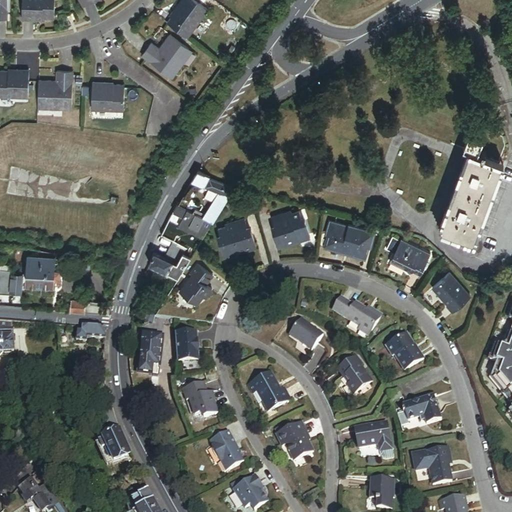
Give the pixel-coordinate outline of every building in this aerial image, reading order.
[(0,0),(0,19),(9,19),(9,0),(0,0)] [(36,17),(44,17),(55,18),(55,0),(23,0),(23,20),(36,20),(36,17)] [(170,25),(190,39),(212,11),(198,0),(185,0),(181,6),(183,8),(175,18),(170,25)] [(173,16),(175,18),(183,8),(181,6),(173,16)] [(182,61),(191,49),(172,34),(161,48),(153,42),(144,55),(174,79),(186,63),(182,61)] [(195,51),(191,49),(182,61),(186,63),(195,51)] [(20,71),(11,71),(1,70),(0,84),(0,96),(32,98),(33,70),(20,69),(20,71)] [(60,81),(42,80),(41,104),(56,105),(56,109),(75,110),(76,72),(60,71),(60,81)] [(109,86),(109,83),(97,83),(96,111),(128,112),(129,86),(117,86),(109,86)] [(491,134),(481,158),(499,165),(506,148),(504,134),(500,133),(499,137),(491,134)] [(470,136),(464,150),(464,151),(469,153),(479,157),(485,141),(470,136)] [(479,157),(469,153),(461,175),(496,189),(504,166),(499,165),(481,158),(479,157)] [(215,176),(211,175),(200,172),(194,183),(212,188),(221,191),(233,194),(239,184),(215,177),(215,176)] [(496,189),(461,175),(451,201),(486,214),(496,189)] [(221,191),(212,188),(208,197),(215,199),(221,191)] [(222,210),(233,194),(221,191),(215,199),(207,212),(204,216),(209,218),(216,220),(222,210)] [(200,201),(185,197),(180,207),(190,210),(195,212),(197,208),(200,201)] [(206,203),(200,201),(197,208),(203,210),(206,203)] [(451,201),(439,232),(474,245),(486,214),(451,201)] [(207,231),(215,220),(209,218),(204,216),(195,212),(190,210),(185,222),(188,223),(186,228),(199,233),(200,229),(207,231)] [(294,212),(274,218),(278,230),(279,235),(277,236),(281,249),(302,241),(301,238),(313,235),(308,221),(306,221),(303,212),(294,214),(294,212)] [(226,258),(259,249),(255,235),(252,235),(251,232),(248,219),(229,225),(229,228),(220,230),(223,240),(221,240),(226,258)] [(209,231),(216,220),(215,220),(207,231),(209,231)] [(351,225),(333,220),(330,234),(333,235),(328,249),(367,260),(371,247),(368,246),(373,230),(351,224),(351,225)] [(181,232),(170,227),(167,233),(178,238),(181,232)] [(378,231),(373,230),(368,246),(371,247),(373,247),(378,231)] [(432,254),(401,238),(391,259),(405,266),(405,268),(412,273),(413,271),(421,275),(432,254)] [(172,247),(184,252),(187,244),(174,240),(173,241),(175,242),(172,247)] [(180,262),(184,252),(172,247),(167,258),(175,260),(180,262)] [(39,257),(53,258),(54,252),(40,250),(39,257)] [(168,271),(180,275),(193,255),(184,252),(180,262),(175,260),(168,271)] [(156,254),(151,266),(167,272),(168,271),(175,260),(167,258),(156,254)] [(88,269),(90,258),(74,255),(73,266),(88,269)] [(54,274),(60,274),(61,264),(55,264),(55,260),(56,258),(53,258),(39,257),(29,256),(28,276),(54,277),(54,274)] [(214,275),(199,263),(192,272),(193,273),(181,289),(198,302),(205,295),(207,297),(214,289),(207,283),(214,275)] [(11,291),(21,291),(22,273),(9,272),(10,269),(3,268),(2,288),(12,289),(11,291)] [(451,273),(433,289),(455,314),(473,298),(451,273)] [(87,301),(72,299),(71,312),(86,314),(87,301)] [(511,300),(505,319),(501,318),(481,373),(485,387),(503,409),(500,412),(511,426),(511,420),(508,416),(511,413),(489,382),(496,365),(497,365),(502,351),(509,353),(511,346),(511,300)] [(362,333),(372,340),(386,319),(375,312),(372,315),(370,313),(359,306),(358,309),(345,301),(337,313),(363,331),(362,333)] [(153,303),(148,311),(154,312),(156,312),(160,306),(153,303)] [(140,317),(153,319),(154,312),(148,311),(141,310),(140,317)] [(2,353),(13,353),(12,322),(0,321),(0,356),(2,353)] [(293,338),(302,344),(302,343),(316,353),(327,338),(305,321),(293,338)] [(89,338),(107,340),(107,330),(78,327),(78,341),(88,342),(89,338)] [(199,331),(178,333),(180,362),(201,360),(199,331)] [(395,361),(397,359),(407,375),(426,363),(420,352),(417,354),(414,349),(416,348),(409,337),(388,350),(395,361)] [(159,366),(160,366),(162,348),(144,346),(140,374),(153,375),(153,377),(159,377),(160,371),(158,371),(159,366)] [(511,346),(509,353),(502,351),(497,365),(504,368),(500,380),(511,394),(511,346)] [(362,369),(365,367),(360,359),(337,374),(347,390),(350,388),(356,397),(373,386),(362,369)] [(497,365),(496,365),(489,382),(511,413),(511,412),(511,394),(500,380),(504,368),(497,365)] [(267,406),(272,414),(294,403),(288,391),(284,393),(275,376),(252,388),(263,408),(265,407),(267,406)] [(187,403),(190,402),(198,422),(219,414),(211,393),(207,395),(203,384),(182,392),(187,403)] [(391,396),(395,404),(404,401),(401,392),(391,396)] [(407,416),(410,426),(420,423),(425,421),(426,424),(427,430),(443,425),(435,400),(405,409),(406,414),(402,415),(403,417),(407,416)] [(190,402),(187,403),(194,424),(198,422),(190,402)] [(121,431),(116,417),(113,405),(100,413),(105,425),(110,423),(116,436),(111,438),(105,440),(116,464),(132,456),(121,431)] [(111,438),(116,436),(110,423),(105,425),(111,438)] [(306,435),(309,434),(304,425),(280,438),(287,449),(289,448),(297,464),(317,454),(311,444),(306,435)] [(357,432),(362,451),(381,447),(383,454),(394,452),(388,425),(357,432)] [(231,431),(211,442),(228,472),(245,462),(236,444),(238,443),(231,431)] [(109,467),(116,464),(105,440),(99,443),(109,467)] [(394,452),(383,454),(384,458),(385,460),(388,461),(396,459),(394,452)] [(449,453),(413,460),(417,477),(431,475),(434,490),(453,487),(450,470),(453,470),(449,453)] [(258,475),(234,490),(246,509),(252,505),(255,504),(259,511),(271,503),(264,490),(260,484),(263,483),(258,475)] [(33,498),(35,502),(50,490),(47,485),(40,489),(31,477),(19,489),(23,496),(21,497),(26,503),(33,498)] [(399,480),(374,481),(375,501),(381,501),(381,504),(384,504),(384,511),(398,511),(398,500),(397,490),(400,489),(399,480)] [(53,509),(60,505),(50,490),(35,502),(42,511),(43,511),(51,507),(53,509)] [(140,510),(156,501),(150,490),(134,500),(140,510)] [(468,511),(468,507),(469,507),(467,498),(443,504),(444,511),(468,511)] [(135,511),(137,511),(140,510),(134,500),(128,503),(131,511),(135,511)] [(161,511),(159,507),(156,501),(140,510),(137,511),(161,511)]
